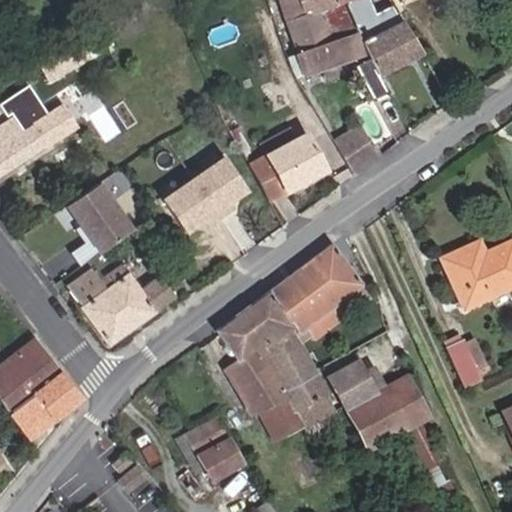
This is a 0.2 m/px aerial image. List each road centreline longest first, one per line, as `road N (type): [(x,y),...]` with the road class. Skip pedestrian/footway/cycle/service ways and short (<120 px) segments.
road 1 (residential): [(112,389),(208,305),(511,92)]
road 2 (residential): [(112,389),(0,250)]
road 3 (residential): [(15,511),(112,389)]
